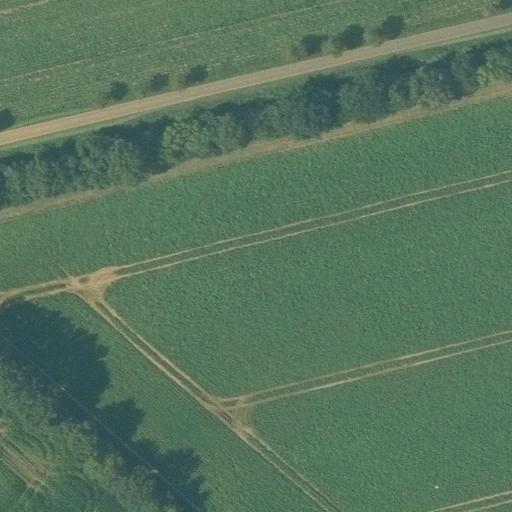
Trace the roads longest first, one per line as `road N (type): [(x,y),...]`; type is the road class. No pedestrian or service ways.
road 1 (unclassified): [(511,17),(0,139)]
road 2 (unclassified): [(0,345),(188,511)]
